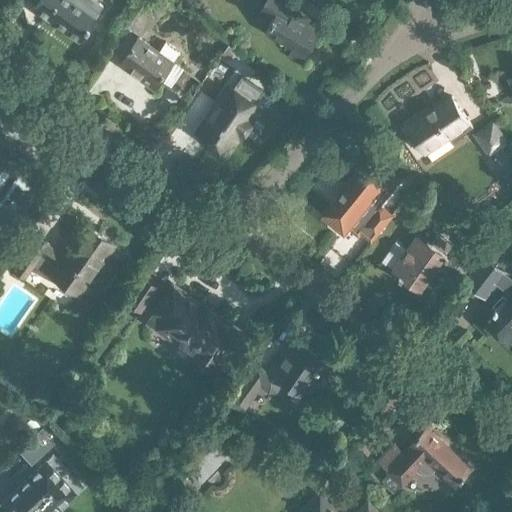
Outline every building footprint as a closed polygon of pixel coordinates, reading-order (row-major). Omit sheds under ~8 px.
[(37,0),(31,9),(77,41),(95,16),(75,2),(76,0),(37,0)] [(152,17),(163,0),(146,0),(140,9),(152,17)] [(264,0),(278,7),(265,31),(292,47),(287,55),(302,63),(321,28),(290,10),(295,0),(264,0)] [(118,63),(155,89),(162,79),(171,85),(182,70),(173,63),(176,60),(174,59),(180,51),(166,41),(160,49),(139,34),(118,63)] [(228,82),(194,131),(229,156),(240,139),(241,140),(258,114),(262,106),(256,103),(265,89),(243,74),(235,86),(228,82)] [(472,125),(452,95),(406,124),(425,152),(455,132),(458,136),(472,125)] [(476,133),(490,153),(508,141),(493,121),(476,133)] [(345,234),(349,229),(358,236),(361,233),(371,241),(394,214),(381,203),(400,179),(384,166),(375,177),(360,166),(323,211),(320,215),(345,234)] [(16,175),(0,197),(0,222),(11,230),(38,191),(16,175)] [(429,198),(425,188),(417,192),(421,202),(429,198)] [(79,297),(116,244),(81,219),(58,251),(48,244),(49,243),(36,233),(11,270),(23,279),(33,265),(79,297)] [(418,234),(407,248),(396,240),(382,260),(393,268),(392,269),(419,288),(437,262),(458,277),(471,259),(484,241),(468,231),(456,248),(450,244),(443,253),(418,234)] [(504,273),(485,257),(465,282),(483,296),(495,281),(497,283),(504,273)] [(141,312),(158,286),(145,277),(127,303),(141,312)] [(211,372),(238,333),(219,320),(221,318),(200,303),(198,305),(171,286),(163,298),(161,297),(151,312),(161,319),(155,329),(192,355),(190,357),(211,372)] [(490,308),(481,317),(475,323),(487,335),(493,329),(504,341),(511,332),(511,291),(492,311),(490,308)] [(292,337),(268,372),(258,365),(253,371),(266,379),(261,386),(269,392),(277,390),(283,383),(307,399),(316,387),(322,386),(329,378),(327,371),(332,364),(292,337)] [(266,379),(253,371),(233,399),(246,408),(261,386),(266,379)] [(389,399),(381,393),(370,408),(379,414),(389,399)] [(36,412),(26,421),(34,430),(44,420),(36,412)] [(257,442),(274,450),(282,430),(265,422),(257,442)] [(30,461),(58,435),(46,423),(18,449),(30,461)] [(467,471),(471,468),(425,426),(410,443),(412,445),(405,454),(394,445),(378,463),(391,474),(383,483),(394,492),(402,484),(403,485),(427,459),(456,485),(459,480),(464,480),(468,476),(467,471)] [(341,440),(330,433),(322,446),(332,453),(341,440)] [(60,477),(67,470),(53,454),(1,503),(10,511),(53,511),(74,492),(60,477)] [(137,496),(150,507),(162,496),(148,483),(141,492),(137,496)] [(379,511),(375,506),(365,511),(340,511),(321,495),(303,511),(379,511)] [(146,511),(133,500),(121,511),(146,511)]
